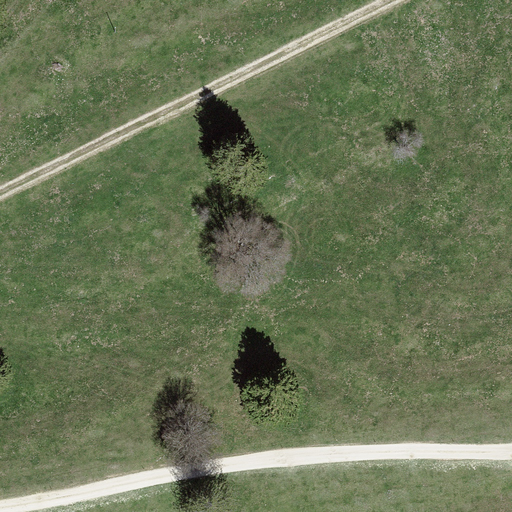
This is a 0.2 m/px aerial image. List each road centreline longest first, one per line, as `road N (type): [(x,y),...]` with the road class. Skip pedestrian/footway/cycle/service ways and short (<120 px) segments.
road 1 (track): [(0,506),(237,462),(511,450)]
road 2 (track): [(402,0),(0,197)]
